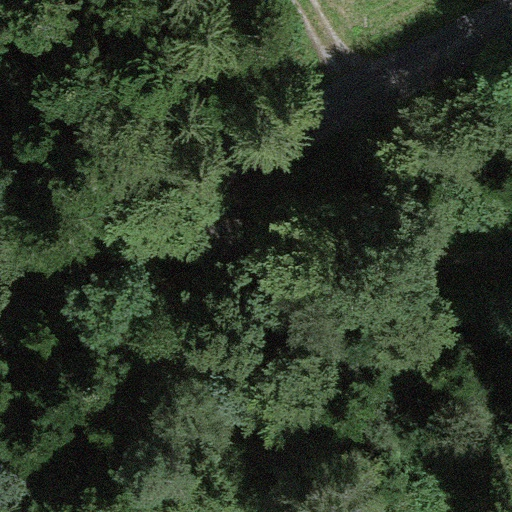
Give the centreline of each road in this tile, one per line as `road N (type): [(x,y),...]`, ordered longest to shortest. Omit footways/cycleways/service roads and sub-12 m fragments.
road 1 (residential): [(0,260),(297,142),(511,5)]
road 2 (track): [(511,246),(27,250)]
